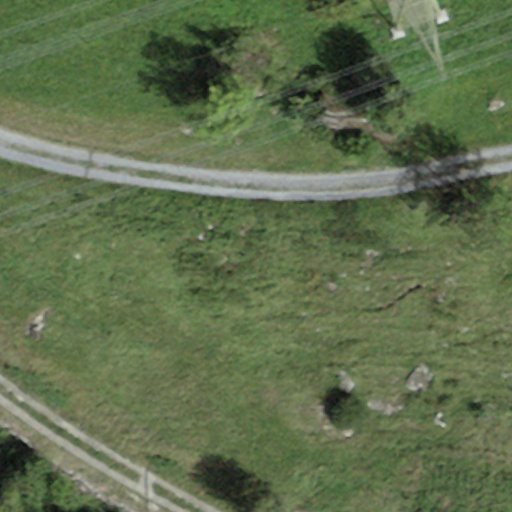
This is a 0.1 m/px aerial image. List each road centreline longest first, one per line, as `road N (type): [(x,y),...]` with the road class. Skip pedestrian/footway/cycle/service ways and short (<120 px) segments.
road 1 (track): [(511,157),(350,191),(166,175),(0,140)]
road 2 (track): [(185,511),(21,414),(0,392)]
